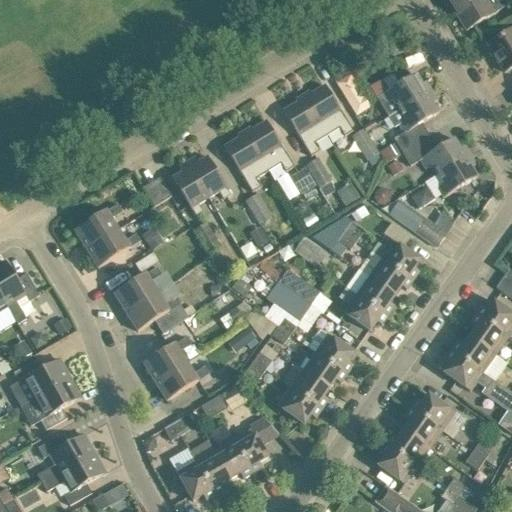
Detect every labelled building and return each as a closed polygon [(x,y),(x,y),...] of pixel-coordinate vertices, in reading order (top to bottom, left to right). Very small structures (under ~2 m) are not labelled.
[(448,0),(467,30),(508,5),(504,0),(448,0)] [(511,30),(487,45),(504,73),(511,67),(511,30)] [(415,75),(411,78),(390,90),(387,84),(373,92),(388,119),(399,112),(431,92),(426,82),(421,85),(415,75)] [(347,86),(343,81),(336,85),(350,108),(364,100),(353,83),(347,86)] [(325,86),(304,99),(327,137),(339,129),(344,137),(353,132),(325,86)] [(397,144),(391,148),(397,158),(403,155),(430,138),(422,124),(439,114),(433,104),(437,101),(431,92),(399,112),(405,123),(400,126),(404,134),(394,140),(397,144)] [(283,112),(288,120),(311,158),(320,152),(315,144),(327,137),(304,99),(283,112)] [(266,122),(245,135),(268,173),(280,165),(285,173),(294,168),(266,122)] [(367,163),(379,156),(363,131),(351,138),(367,163)] [(268,173),(245,135),(224,147),(252,194),(261,188),(256,180),(268,173)] [(437,150),(430,138),(403,155),(410,167),(420,161),(426,170),(432,166),(438,176),(471,157),(464,147),(460,149),(454,139),(437,150)] [(386,165),(397,158),(391,148),(380,155),(386,165)] [(476,166),(471,157),(438,176),(425,184),(427,187),(410,198),(419,210),(442,195),(444,198),(477,178),(471,168),(476,166)] [(222,200),(230,195),(208,158),(198,163),(195,158),(187,163),(209,199),(218,193),(222,200)] [(332,182),(319,160),(306,168),(319,190),(332,182)] [(402,171),(397,161),(388,167),(393,176),(402,171)] [(172,179),(196,217),(203,213),(198,205),(209,199),(187,163),(179,168),(182,173),(172,179)] [(299,192),(314,183),(305,168),(290,177),(299,192)] [(143,189),(154,208),(171,197),(160,178),(143,189)] [(351,184),(337,193),(346,207),(360,199),(351,184)] [(272,220),(258,198),(246,204),(260,227),(272,220)] [(398,201),(382,210),(438,248),(447,234),(450,230),(437,221),(434,225),(398,201)] [(75,231),(87,250),(118,231),(110,218),(121,211),(118,205),(106,212),(75,231)] [(364,207),(351,215),(356,223),(369,216),(364,207)] [(344,219),(333,226),(356,242),(362,233),(350,225),(351,224),(344,219)] [(221,249),(207,226),(192,235),(206,258),(221,249)] [(333,226),(325,230),(313,238),(332,252),(338,243),(350,251),(356,242),(333,226)] [(163,243),(154,229),(142,237),(151,251),(163,243)] [(268,242),(261,229),(250,236),(258,249),(268,242)] [(118,231),(87,250),(98,269),(130,249),(130,248),(140,242),(135,233),(124,240),(118,231)] [(307,262),(316,247),(304,239),(294,253),(307,262)] [(378,245),(372,254),(413,283),(419,273),(414,270),(421,261),(394,242),(388,252),(378,245)] [(269,243),(262,249),(266,254),(273,249),(269,243)] [(128,284),(161,264),(154,254),(121,274),(128,284)] [(372,254),(360,271),(395,297),(401,288),(406,292),(413,283),(372,254)] [(0,295),(6,305),(18,325),(27,320),(19,308),(39,296),(26,275),(17,280),(6,262),(0,265),(0,295)] [(277,284),(311,307),(319,295),(286,272),(282,276),(264,263),(258,271),(273,282),(277,285),(277,284)] [(146,276),(145,275),(114,295),(126,314),(158,294),(150,282),(161,275),(157,269),(146,276)] [(511,271),(508,269),(499,288),(511,293),(511,271)] [(395,297),(360,271),(348,289),(388,318),(394,309),(389,305),(395,297)] [(239,279),(232,288),(245,298),(252,288),(239,279)] [(302,321),(311,307),(277,284),(277,285),(273,282),(269,289),(273,291),(266,300),(274,306),(275,305),(300,323),(302,321)] [(219,286),(210,286),(211,300),(220,299),(219,286)] [(340,300),(349,307),(344,314),(370,332),(377,323),(382,327),(388,318),(348,289),(340,300)] [(138,332),(155,322),(164,335),(182,322),(188,318),(179,305),(175,298),(164,304),(158,294),(126,314),(138,332)] [(0,310),(6,307),(18,326),(18,325),(6,305),(0,295),(0,310)] [(476,317),(507,339),(511,332),(511,314),(494,302),(488,311),(483,308),(476,317)] [(243,303),(236,308),(243,317),(252,310),(243,303)] [(244,318),(243,317),(236,308),(227,315),(235,325),(244,318)] [(262,341),(267,335),(274,325),(265,318),(255,311),(245,318),(262,341)] [(469,338),(495,356),(507,339),(476,317),(470,326),(475,329),(469,338)] [(291,336),(296,328),(284,319),(278,327),(291,336)] [(70,330),(65,321),(54,327),(59,336),(70,330)] [(238,334),(248,344),(255,338),(246,327),(238,334)] [(278,327),(271,337),(272,338),(284,346),(291,336),(278,327)] [(329,336),(328,337),(320,331),(307,349),(316,355),(347,376),(353,367),(348,363),(355,354),(351,352),(329,336)] [(155,383),(188,363),(181,352),(192,345),(188,338),(177,345),(176,344),(144,365),(155,383)] [(452,352),(483,374),(494,383),(506,365),(495,356),(469,338),(463,347),(458,343),(452,352)] [(32,356),(24,343),(13,350),(21,362),(32,356)] [(260,354),(272,362),(275,358),(278,353),(267,346),(262,351),(260,354)] [(444,374),(470,392),(475,385),(483,390),(479,396),(511,417),(511,394),(494,383),(483,374),(452,352),(445,361),(450,365),(444,374)] [(260,354),(254,364),(265,372),(272,362),(260,354)] [(303,372),(329,390),(336,381),(340,385),(347,376),(316,355),(303,372)] [(21,408),(70,380),(60,361),(41,371),(35,361),(15,373),(20,383),(10,389),(21,408)] [(206,367),(205,368),(194,374),(188,363),(155,383),(167,402),(198,382),(210,374),(206,367)] [(265,372),(254,364),(247,373),(259,381),(265,372)] [(291,389),(314,405),(322,411),(328,402),(323,399),(329,390),(303,372),(291,389)] [(81,399),(70,380),(21,408),(32,428),(42,422),(47,431),(68,419),(62,410),(81,399)] [(291,389),(278,408),(304,426),(311,417),(315,420),(322,411),(314,405),(291,389)] [(224,400),(235,428),(253,421),(243,393),(224,400)] [(411,410),(452,440),(458,431),(448,423),(454,414),(428,395),(422,404),(417,401),(411,410)] [(217,415),(227,409),(220,398),(210,403),(217,415)] [(217,415),(210,403),(201,409),(208,421),(217,415)] [(429,449),(430,449),(437,439),(441,433),(452,441),(452,440),(411,410),(404,419),(409,422),(403,431),(429,449)] [(180,436),(189,431),(182,419),(173,424),(180,436)] [(164,430),(171,442),(180,436),(173,424),(164,430)] [(269,458),(262,446),(252,430),(233,441),(253,475),(262,469),(259,464),(269,458)] [(386,445),(417,467),(429,449),(403,431),(397,440),(392,436),(386,445)] [(38,476),(42,483),(55,477),(95,455),(84,436),(65,446),(60,437),(40,448),(45,458),(51,455),(57,466),(38,476)] [(215,452),(231,480),(240,475),(243,480),(253,475),(233,441),(215,452)] [(429,477),(416,468),(417,467),(386,445),(379,454),(384,458),(378,467),(417,494),(429,477)] [(478,446),(472,455),(484,463),(485,462),(491,467),(497,459),(478,446)] [(215,452),(196,463),(215,496),(225,491),(222,486),(231,480),(215,452)] [(64,495),(70,506),(92,494),(87,485),(106,474),(95,455),(55,477),(42,483),(48,494),(66,484),(71,492),(64,495)] [(484,463),(472,455),(466,464),(478,472),(484,463)] [(215,496),(196,463),(177,474),(193,502),(203,497),(206,502),(215,496)] [(453,481),(447,490),(465,502),(471,493),(453,481)] [(123,485),(117,489),(123,499),(129,496),(123,485)] [(420,511),(401,498),(387,488),(375,504),(386,511),(420,511)] [(0,500),(3,506),(13,500),(7,489),(0,492),(0,500)] [(465,502),(447,490),(441,499),(452,506),(448,511),(477,511),(478,511),(464,503),(465,502)] [(103,495),(92,501),(98,511),(99,511),(109,507),(103,495)]
